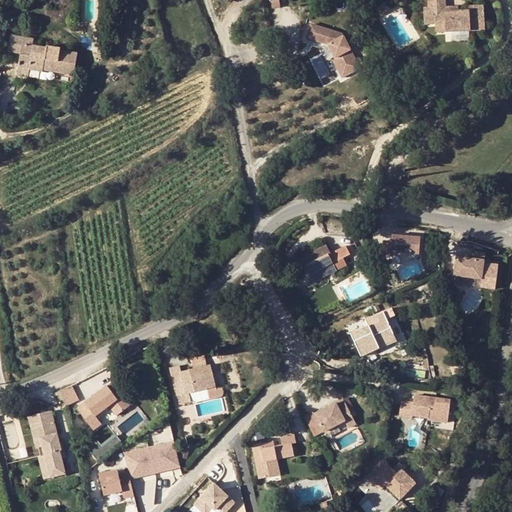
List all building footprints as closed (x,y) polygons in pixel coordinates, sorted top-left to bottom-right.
[(279,0),(269,0),(271,8),(281,7),(279,0)] [(445,0),(427,0),(428,7),(424,7),(425,25),(435,24),(445,24),(446,32),(485,30),(484,5),(468,6),(469,10),(459,11),(452,11),(452,6),(446,6),(445,0)] [(380,6),(385,14),(393,9),(388,1),(380,6)] [(380,6),(376,8),(381,17),(385,14),(380,6)] [(311,24),(306,38),(327,45),(328,44),(335,58),(332,60),(342,78),(360,69),(342,34),(311,24)] [(435,24),(435,32),(446,32),(445,24),(435,24)] [(7,50),(20,52),(19,55),(18,64),(30,66),(29,70),(42,72),(43,70),(44,67),(51,68),(51,72),(74,76),(78,52),(61,49),(61,47),(46,45),(46,46),(32,44),(33,39),(10,35),(7,50)] [(30,66),(18,64),(16,76),(27,78),(29,70),(30,66)] [(394,229),(394,235),(386,235),(386,250),(394,250),(394,246),(423,246),(423,230),(394,229)] [(333,262),(337,271),(347,266),(343,259),(350,255),(346,247),(331,254),(326,245),(297,260),(302,269),(305,267),(311,279),(325,271),(323,267),(333,262)] [(483,262),(484,254),(473,252),(472,260),(456,258),(454,275),(481,278),(481,286),(495,288),(498,264),(490,263),(489,269),(483,268),(483,262)] [(325,271),(311,279),(313,283),(337,271),(333,262),(323,267),(325,271)] [(466,322),(463,310),(458,311),(461,323),(466,322)] [(366,347),(385,337),(374,313),(354,322),(357,328),(340,336),(351,359),(368,351),(366,347)] [(391,319),(400,339),(406,337),(397,317),(391,319)] [(190,363),(192,373),(206,370),(203,359),(190,363)] [(168,372),(177,409),(191,406),(188,397),(206,393),(215,391),(209,369),(206,370),(192,373),(180,376),(178,369),(168,372)] [(113,381),(78,408),(90,423),(98,417),(97,415),(110,404),(118,414),(131,404),(113,381)] [(72,383),(63,388),(68,406),(80,400),(72,383)] [(215,391),(206,393),(208,404),(220,401),(222,400),(223,398),(223,395),(221,391),(219,390),(215,391)] [(417,392),(416,400),(407,399),(404,415),(415,417),(415,415),(430,417),(430,419),(450,422),(453,397),(439,395),(438,399),(432,398),(433,394),(417,392)] [(351,397),(347,400),(354,414),(358,411),(351,397)] [(348,420),(353,428),(360,424),(354,414),(347,400),(346,399),(316,414),(327,432),(348,420)] [(33,416),(39,438),(55,433),(56,433),(50,411),(33,416)] [(27,417),(35,449),(42,448),(39,438),(33,416),(27,417)] [(98,417),(90,423),(95,429),(103,423),(98,417)] [(55,433),(39,438),(42,448),(43,455),(49,478),(64,474),(61,458),(59,450),(61,450),(60,441),(57,442),(55,433)] [(124,441),(118,433),(102,446),(94,452),(101,460),(123,442),(124,441)] [(270,441),(255,444),(261,479),(273,476),(270,461),(280,459),(297,455),(295,444),(300,443),(298,434),(285,437),(287,443),(271,446),(270,441)] [(176,438),(125,452),(130,469),(131,473),(182,459),(176,438)] [(97,439),(89,446),(94,452),(102,446),(97,439)] [(43,455),(37,457),(43,480),(49,478),(43,455)] [(283,475),(280,459),(270,461),(273,476),(283,475)] [(406,498),(421,481),(406,468),(402,473),(388,460),(373,477),(387,489),(391,485),(406,498)] [(119,468),(101,472),(106,493),(124,489),(126,496),(136,494),(131,473),(130,469),(120,472),(119,468)] [(227,511),(236,503),(216,483),(196,504),(204,511),(209,511),(214,507),(217,510),(219,508),(222,511),(227,511)]
